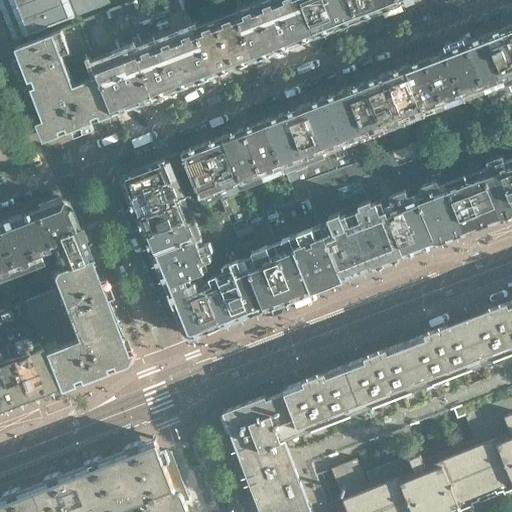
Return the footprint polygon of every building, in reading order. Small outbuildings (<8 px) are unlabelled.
[(0,0),(0,1),(4,10),(2,11),(3,12),(4,12),(14,37),(13,37),(13,39),(75,14),(74,13),(73,14),(68,0),(67,0),(0,0)] [(111,2),(110,0),(68,0),(73,14),(74,13),(75,14),(76,14),(77,16),(111,2)] [(297,41),(280,0),(266,0),(259,3),(276,49),(297,41)] [(317,33),(303,0),(280,0),(297,41),(317,33)] [(338,25),(327,0),(303,0),(317,33),(338,25)] [(359,17),(352,0),(327,0),(338,25),(359,17)] [(379,9),(376,0),(352,0),(359,17),(379,9)] [(400,1),(400,0),(376,0),(379,9),(400,1)] [(277,49),(276,49),(259,3),(239,11),(256,57),(277,49)] [(92,21),(121,10),(119,4),(90,16),(92,21)] [(256,57),(239,11),(218,19),(236,65),(256,57)] [(236,65),(218,19),(198,27),(216,72),(236,65)] [(66,62),(93,52),(81,20),(16,45),(36,98),(74,83),(66,62)] [(511,73),(511,36),(507,24),(487,32),(504,77),(511,73)] [(216,73),(216,72),(198,27),(178,35),(196,80),(216,73)] [(504,77),(487,32),(466,40),(484,85),(504,77)] [(196,80),(178,35),(157,43),(175,88),(196,80)] [(484,85),(466,40),(446,48),(464,92),(484,85)] [(155,96),(137,50),(133,41),(122,45),(125,52),(117,56),(135,103),(155,96)] [(175,88),(157,43),(137,50),(155,96),(175,88)] [(464,92),(446,48),(426,55),(444,100),(464,92)] [(444,100),(426,55),(406,63),(423,108),(424,108),(444,100)] [(135,103),(117,56),(95,64),(99,73),(100,73),(115,111),(135,103)] [(423,108),(406,63),(386,71),(404,118),(425,110),(424,108),(423,108)] [(404,118),(386,71),(366,79),(384,126),(404,118)] [(99,73),(74,83),(36,98),(44,117),(37,120),(44,138),(115,111),(100,73),(99,73)] [(384,126),(366,79),(346,86),(364,133),(384,126)] [(364,133),(346,86),(326,94),(344,141),(364,133)] [(344,141),(326,94),(306,102),(324,149),(344,141)] [(324,149),(306,102),(285,110),(303,157),(324,149)] [(303,157),(285,110),(265,118),(283,165),(303,157)] [(283,165),(265,118),(244,126),(262,173),(283,165)] [(262,173),(244,126),(224,134),(240,177),(241,181),(262,173)] [(328,189),(343,184),(359,178),(390,259),(436,242),(405,163),(399,165),(395,154),(391,142),(371,150),(368,143),(388,135),(384,126),(364,133),(344,141),(324,149),(303,157),(283,165),(297,201),(312,196),(328,189)] [(240,177),(224,134),(203,142),(220,185),(240,177)] [(440,149),(434,134),(414,142),(420,157),(436,151),(440,149)] [(511,212),(511,195),(497,157),(489,134),(474,140),(475,145),(502,216),(502,217),(511,212)] [(220,185),(203,142),(183,149),(183,150),(191,170),(200,193),(220,185)] [(420,157),(414,142),(410,143),(411,147),(395,154),(399,165),(405,163),(420,157)] [(458,159),(453,144),(440,149),(436,151),(442,165),(458,159)] [(502,216),(475,145),(463,150),(473,175),(467,177),(484,223),(502,216)] [(174,176),(171,168),(179,165),(182,173),(191,170),(183,150),(166,156),(125,171),(122,178),(129,193),(174,176)] [(467,230),(467,229),(449,184),(442,165),(436,151),(420,157),(405,163),(436,242),(467,230)] [(511,151),(497,157),(511,195),(511,151)] [(182,196),(174,176),(129,193),(137,213),(182,196)] [(484,223),(467,177),(449,184),(467,229),(484,223)] [(390,259),(359,178),(343,184),(374,265),(390,259)] [(374,265),(343,184),(328,189),(359,271),(374,265)] [(359,271),(328,189),(312,196),(343,277),(359,271)] [(190,216),(182,196),(137,213),(145,233),(190,216)] [(312,196),(297,201),(281,206),(292,234),(313,289),(343,277),(312,196)] [(76,225),(66,201),(66,200),(58,197),(31,208),(43,238),(76,225)] [(47,248),(43,238),(31,208),(11,215),(29,260),(37,257),(36,252),(47,248)] [(272,228),(266,212),(250,217),(256,234),(272,228)] [(29,260),(11,215),(0,219),(0,244),(9,268),(29,260)] [(199,236),(190,216),(145,233),(153,253),(154,253),(197,236),(199,236)] [(282,301),(261,246),(250,218),(235,223),(240,237),(267,307),(282,301)] [(76,225),(43,238),(47,248),(50,247),(58,266),(88,255),(76,225)] [(313,289),(292,234),(284,237),(288,247),(280,250),(297,295),(313,289)] [(160,268),(208,250),(213,248),(210,241),(200,245),(197,236),(154,253),(160,268)] [(267,307),(240,237),(225,243),(232,261),(252,312),(267,307)] [(297,295),(280,250),(273,253),(269,243),(261,246),(282,301),(297,295)] [(0,271),(9,268),(0,244),(0,271)] [(204,270),(201,262),(211,258),(208,250),(160,268),(167,284),(187,276),(202,270),(204,270)] [(99,282),(95,273),(93,273),(87,257),(89,257),(88,255),(58,266),(52,269),(50,274),(55,287),(23,299),(23,301),(26,309),(99,282)] [(252,312),(232,261),(225,264),(228,272),(221,275),(237,318),(252,312)] [(222,324),(207,284),(202,270),(187,276),(207,329),(222,324)] [(237,318),(221,275),(219,271),(211,274),(214,281),(207,284),(222,324),(237,318)] [(207,329),(187,276),(167,284),(166,284),(167,285),(187,333),(192,335),(207,329)] [(126,348),(99,282),(26,309),(56,387),(122,362),(128,350),(127,349),(126,350),(125,348),(126,348)] [(511,384),(511,298),(486,309),(487,312),(449,327),(448,323),(411,337),(416,350),(440,412),(511,384)] [(0,408),(56,387),(26,309),(23,301),(0,309),(0,408)] [(440,412),(416,350),(411,337),(391,345),(396,358),(420,420),(440,412)] [(420,420),(396,358),(391,345),(354,359),(359,372),(383,434),(420,420)] [(383,434),(359,372),(354,359),(284,386),(285,390),(267,397),(266,393),(223,410),(258,499),(317,476),(312,461),(383,434)] [(511,393),(465,413),(475,438),(423,459),(420,452),(409,456),(412,463),(366,482),(356,457),(331,467),(348,509),(341,511),(331,511),(317,476),(258,499),(262,511),(451,511),(462,508),(458,500),(496,485),(494,481),(501,478),(505,487),(511,484),(511,393)] [(0,511),(183,511),(186,511),(187,510),(188,508),(188,506),(186,500),(190,498),(171,450),(162,454),(156,437),(153,438),(142,442),(142,441),(142,440),(141,438),(125,444),(126,447),(127,448),(102,458),(101,456),(102,456),(101,453),(85,460),(86,462),(87,463),(62,473),(61,471),(61,469),(44,475),(45,478),(46,477),(46,479),(21,489),(20,487),(21,487),(20,485),(3,491),(4,493),(5,493),(5,495),(0,496),(0,511)]
